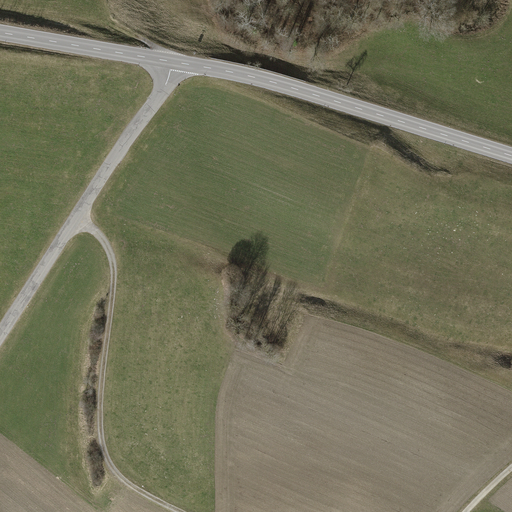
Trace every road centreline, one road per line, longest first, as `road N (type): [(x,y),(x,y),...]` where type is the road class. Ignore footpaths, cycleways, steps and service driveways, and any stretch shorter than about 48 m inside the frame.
road 1 (tertiary): [(511,157),(259,79),(175,62)]
road 2 (track): [(174,511),(120,483),(104,461),(97,437),(110,252),(76,218)]
road 3 (tertiary): [(175,62),(0,333)]
road 4 (tertiary): [(175,62),(0,34)]
